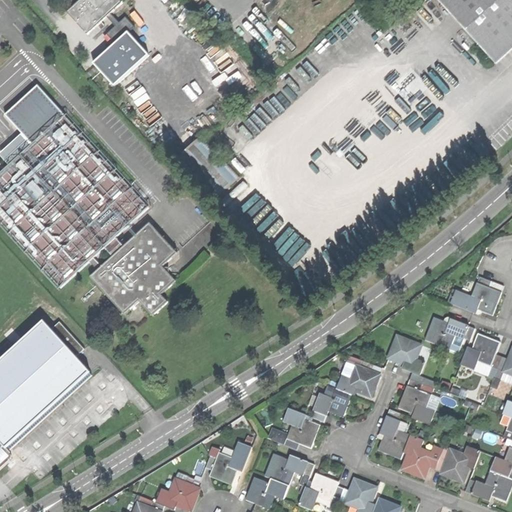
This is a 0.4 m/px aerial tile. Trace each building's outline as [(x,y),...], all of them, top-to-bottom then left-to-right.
[(82,0),(70,12),(90,34),(125,3),(122,0),(82,0)] [(511,0),(439,0),(499,65),(511,52),(511,0)] [(149,56),(128,33),(94,64),(115,86),(149,56)] [(32,145),(65,115),(38,86),(6,115),(23,134),(0,154),(5,160),(28,140),(32,145)] [(10,166),(0,174),(0,220),(13,235),(61,287),(105,248),(113,257),(91,277),(124,314),(139,301),(153,315),(167,302),(161,295),(176,281),(168,273),(170,271),(166,266),(164,268),(162,266),(177,253),(150,223),(124,247),(116,238),(149,208),(65,115),(32,145),(10,166)] [(202,137),(184,154),(223,195),(241,178),(202,137)] [(5,160),(10,166),(32,145),(28,140),(5,160)] [(479,276),(477,283),(489,288),(492,281),(479,276)] [(503,285),(492,281),(489,288),(501,292),(503,285)] [(477,308),(492,314),(497,301),(501,292),(489,288),(477,283),(472,296),(456,290),(451,303),(475,312),(477,308)] [(448,302),(451,303),(456,290),(453,289),(448,302)] [(448,323),(433,317),(425,340),(450,349),(455,336),(463,339),(464,337),(468,325),(461,322),(450,318),(448,323)] [(0,440),(8,450),(48,415),(92,376),(76,357),(51,329),(44,321),(34,329),(36,331),(16,349),(8,340),(0,347),(0,440)] [(59,322),(51,329),(76,357),(84,350),(59,322)] [(475,327),(468,325),(464,337),(470,339),(475,327)] [(490,338),(477,333),(472,348),(468,346),(463,360),(476,365),(478,361),(491,366),(496,354),(500,341),(490,338)] [(403,369),(413,373),(421,376),(426,362),(417,359),(422,345),(397,336),(389,359),(397,362),(405,364),(403,369)] [(503,357),(496,354),(491,366),(498,368),(503,357)] [(508,359),(503,357),(498,368),(504,371),(508,359)] [(362,360),(360,367),(373,371),(375,365),(362,360)] [(357,392),(372,397),(376,386),(380,374),(373,371),(360,367),(356,365),(351,379),(342,376),(337,389),(352,395),(355,396),(357,392)] [(413,373),(411,379),(422,383),(425,377),(421,376),(413,373)] [(411,379),(408,386),(420,390),(422,383),(411,379)] [(403,396),(399,408),(414,413),(412,417),(431,424),(436,411),(427,408),(432,394),(420,390),(408,386),(407,385),(403,396)] [(347,407),(352,395),(337,389),(328,386),(325,394),(321,392),(314,410),(327,415),(329,412),(344,417),(347,407)] [(511,402),(507,400),(502,414),(511,418),(506,432),(511,433),(511,402)] [(321,425),(310,421),(305,420),(307,415),(288,408),(283,421),(293,424),(289,435),(288,438),(300,443),(313,447),(317,436),(321,425)] [(390,408),(387,415),(400,420),(403,413),(390,408)] [(325,422),(327,415),(314,410),(311,417),(325,422)] [(401,458),(403,452),(410,434),(397,429),(400,420),(387,415),(381,433),(385,434),(379,450),(388,453),(401,458)] [(270,439),(273,440),(275,433),(288,438),(289,435),(274,429),(270,439)] [(273,440),(285,445),(288,438),(275,433),(273,440)] [(426,478),(430,466),(435,454),(420,448),(423,439),(410,434),(403,452),(408,454),(403,470),(413,473),(426,478)] [(298,449),(300,443),(288,438),(285,445),(298,449)] [(0,470),(10,461),(8,459),(11,457),(8,454),(10,452),(8,450),(0,440),(0,470)] [(222,480),(233,485),(238,470),(243,472),(252,447),(239,442),(233,457),(219,452),(217,458),(213,469),(210,476),(222,480)] [(452,477),(464,482),(470,467),(474,468),(481,450),(469,445),(465,454),(451,449),(447,458),(443,471),(442,473),(452,477)] [(511,448),(510,447),(504,462),(495,458),(490,471),(508,478),(510,473),(511,474),(511,448)] [(301,459),(291,455),(289,459),(274,453),(266,476),(272,478),(290,485),(295,472),(304,475),(305,473),(309,462),(301,459)] [(430,466),(436,469),(441,456),(435,454),(430,466)] [(207,467),(213,469),(217,458),(211,455),(207,467)] [(436,469),(443,471),(447,458),(441,456),(436,469)] [(315,464),(309,462),(305,473),(311,475),(315,464)] [(511,489),(511,479),(508,478),(490,471),(485,485),(476,482),(472,494),(489,501),(491,497),(496,499),(507,503),(511,489)] [(331,506),(333,499),(338,486),(340,481),(327,476),(316,472),(311,487),(307,485),(300,504),(313,509),(317,500),(331,506)] [(190,476),(187,482),(199,487),(202,481),(190,476)] [(285,498),(290,485),(272,478),(270,483),(255,477),(251,487),(246,500),(257,504),(268,509),(271,510),(277,495),(285,498)] [(161,487),(156,501),(167,505),(175,508),(177,504),(193,510),(197,498),(201,488),(199,487),(187,482),(177,479),(172,491),(161,487)] [(357,511),(373,511),(376,505),(372,503),(378,487),(366,483),(355,479),(351,490),(346,503),(359,508),(357,511)] [(465,492),(472,494),(476,482),(470,479),(465,492)] [(333,499),(339,501),(344,488),(338,486),(333,499)] [(339,501),(346,503),(351,490),(344,488),(339,501)] [(399,511),(402,506),(379,498),(376,505),(373,511),(399,511)] [(154,500),(151,506),(164,511),(167,505),(156,501),(154,500)] [(123,511),(163,511),(164,511),(151,506),(140,502),(135,511),(125,511),(124,511),(123,511)]
